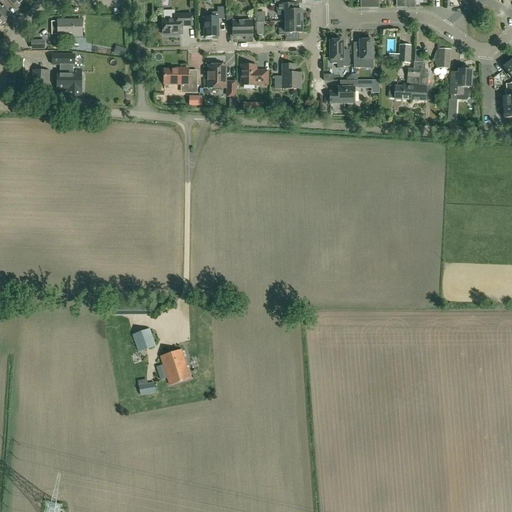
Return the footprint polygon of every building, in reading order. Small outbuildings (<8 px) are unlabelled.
[(25,1),(23,0),(0,0),(0,2),(8,10),(12,5),(16,9),(25,1)] [(282,16),(282,22),(302,22),(302,10),(298,10),(298,4),(289,4),(277,4),(277,14),(279,16),(282,16)] [(212,17),(204,17),(204,37),(218,37),(218,20),(224,20),(224,7),(217,8),(217,12),(212,12),(212,17)] [(162,23),(161,25),(161,30),(162,31),(162,35),(164,35),(164,36),(170,36),(170,34),(182,34),(182,27),(192,27),(192,15),(175,15),(175,20),(162,20),(162,23)] [(226,15),(227,28),(233,28),(233,37),(252,36),(252,22),(233,22),(232,15),(226,15)] [(58,37),(82,37),(81,20),(58,21),(58,22),(52,22),(52,35),(58,34),(58,37)] [(302,22),(282,22),(282,29),(278,29),(278,36),(286,36),(286,33),(303,33),(302,22)] [(349,67),(349,54),(343,54),(343,41),(341,41),(339,39),(333,40),(332,41),(330,41),(330,62),(332,64),(337,64),(337,69),(343,69),(343,67),(349,67)] [(360,53),(353,53),(354,69),(366,69),(366,59),(373,59),(373,40),(370,40),(369,39),(364,39),(363,41),(360,41),(360,53)] [(32,49),(45,49),(44,41),(31,41),(32,49)] [(399,45),(398,63),(409,64),(410,46),(399,45)] [(434,57),(434,59),(435,61),(438,68),(449,69),(450,51),(441,50),(441,49),(440,49),(437,52),(435,54),(434,57)] [(52,54),(52,65),(60,65),(60,72),(57,72),(57,80),(57,93),(68,93),(67,97),(81,97),(81,72),(73,72),(73,65),(75,65),(75,54),(52,54)] [(506,90),(511,89),(511,60),(503,67),(511,78),(511,82),(510,84),(506,84),(506,90)] [(411,69),(410,101),(425,101),(430,101),(431,88),(426,87),(426,85),(426,83),(427,83),(428,74),(424,74),(425,63),(414,63),(414,70),(411,69)] [(275,77),(274,89),(300,89),(301,73),(294,73),(294,65),(283,65),(283,77),(275,77)] [(209,66),(208,88),(225,88),(226,66),(209,66)] [(242,66),(241,86),(256,86),(256,84),(267,84),(268,71),(256,71),(256,66),(242,66)] [(459,70),(458,73),(451,72),(450,95),(457,96),(457,100),(465,100),(470,96),(470,88),(471,88),(471,87),(473,87),(473,79),(471,79),(472,70),(466,70),(465,69),(461,68),(461,70),(459,70)] [(164,71),(164,85),(185,85),(185,93),(197,93),(197,80),(188,80),(188,69),(177,69),(177,71),(164,71)] [(394,100),(410,101),(411,69),(408,69),(407,84),(403,84),(403,87),(395,87),(390,87),(389,98),(394,98),(394,100)] [(32,71),(32,80),(32,96),(49,96),(49,71),(32,71)] [(352,80),(340,81),(340,88),(338,88),(338,92),(330,93),(330,103),(354,103),(354,88),(357,88),(357,80),(352,80)] [(227,97),(229,97),(236,97),(236,83),(228,83),(227,97)] [(503,107),(511,106),(511,95),(503,97),(503,107)] [(511,106),(503,107),(504,119),(511,117),(511,106)] [(151,314),(151,305),(109,305),(109,314),(151,314)] [(139,352),(156,346),(149,329),(132,335),(139,352)] [(182,350),(160,357),(163,365),(156,367),(161,380),(167,378),(169,385),(191,378),(182,350)] [(156,393),(154,383),(138,386),(140,396),(156,393)]
